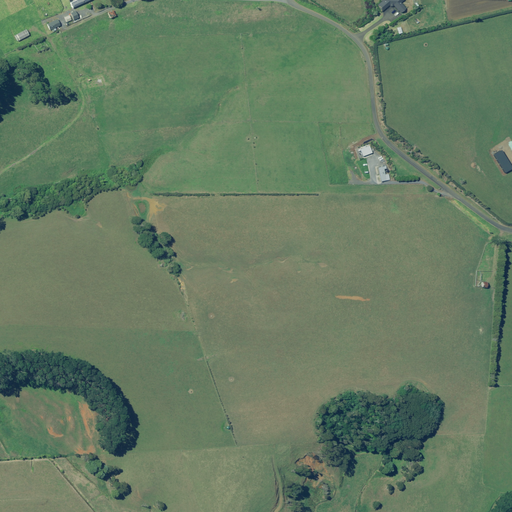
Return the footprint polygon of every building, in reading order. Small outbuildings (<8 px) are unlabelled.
[(88,0),(75,0),(68,3),(71,8),(88,0)] [(379,0),(381,1),(376,5),(380,9),(379,9),(381,11),(389,5),(389,6),(392,6),(393,5),(397,11),(398,11),(399,13),(405,8),(400,2),(402,0),(379,0)] [(69,13),(69,14),(63,17),(66,22),(72,19),(72,20),(77,17),(74,11),(69,13)] [(58,25),(56,19),(45,24),(48,30),(58,25)] [(28,35),(25,29),(13,36),(16,41),(28,35)] [(371,153),(368,144),(363,146),(363,147),(359,149),(361,156),(371,153)] [(375,175),(378,174),(380,181),(389,180),(388,174),(384,175),(383,169),(386,169),(386,166),(379,167),(378,166),(374,167),(375,175)]
